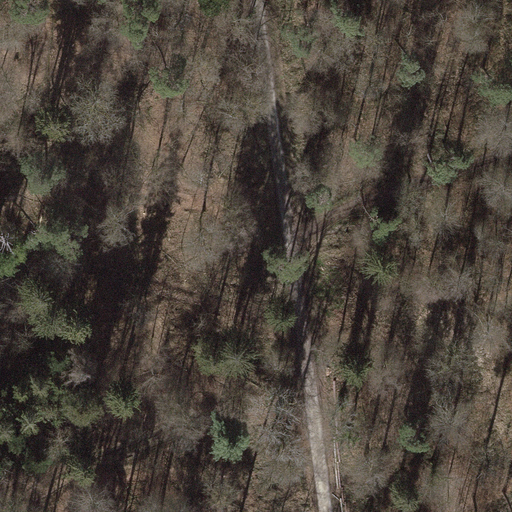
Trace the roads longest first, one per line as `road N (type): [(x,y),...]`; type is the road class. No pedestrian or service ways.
road 1 (track): [(256,0),(321,511)]
road 2 (track): [(285,232),(511,153)]
